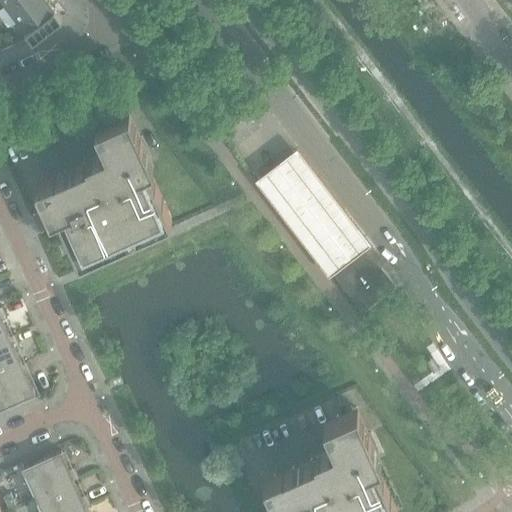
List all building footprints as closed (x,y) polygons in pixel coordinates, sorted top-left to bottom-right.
[(19,21),(46,0),(10,0),(5,4),(19,21)] [(33,39),(62,17),(49,0),(46,0),(19,21),(30,36),(33,39)] [(149,167),(154,165),(129,109),(95,125),(106,148),(86,157),(87,160),(54,175),(54,174),(36,182),(49,212),(56,209),(79,260),(172,218),(149,167)] [(298,150),(259,180),(329,272),(369,241),(298,150)] [(395,285),(381,266),(375,260),(369,256),(362,252),(354,251),(346,250),(338,252),(330,255),(324,259),(323,260),(362,310),(395,285)] [(10,335),(2,318),(7,316),(2,305),(0,305),(0,340),(15,334),(15,333),(10,335)] [(22,363),(15,346),(19,344),(15,334),(0,340),(0,373),(27,361),(27,360),(22,363)] [(0,407),(35,392),(27,373),(32,371),(27,361),(0,373),(0,407)] [(398,511),(377,464),(382,461),(357,406),(323,421),(334,445),(314,454),(315,456),(282,471),(264,479),(277,509),(284,505),(287,511),(398,511)] [(78,476),(74,466),(69,468),(61,450),(23,467),(25,472),(26,472),(35,491),(34,492),(36,495),(78,476)] [(70,511),(91,503),(86,493),(82,495),(74,479),(79,476),(78,476),(36,495),(38,499),(43,511),(70,511)] [(16,505),(10,492),(3,496),(8,508),(16,505)] [(89,511),(86,506),(91,504),(91,503),(70,511),(89,511)]
